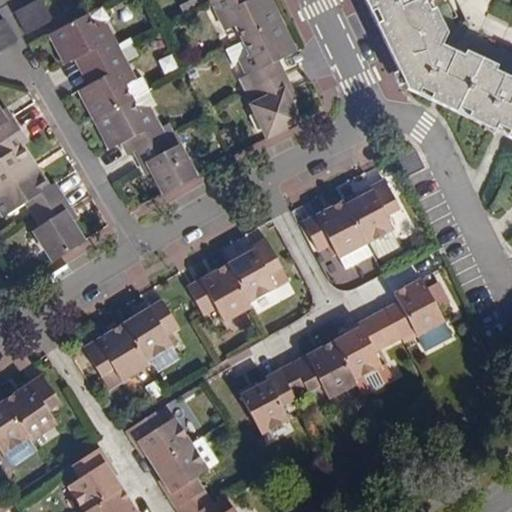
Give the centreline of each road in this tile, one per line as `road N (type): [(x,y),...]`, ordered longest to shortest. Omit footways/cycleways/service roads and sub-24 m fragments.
road 1 (residential): [(311,0),(373,127),(261,190)]
road 2 (residential): [(151,511),(32,324)]
road 3 (residential): [(134,257),(19,69)]
road 4 (residential): [(261,190),(134,257)]
road 5 (residential): [(328,316),(261,190)]
road 6 (residential): [(134,257),(32,324)]
